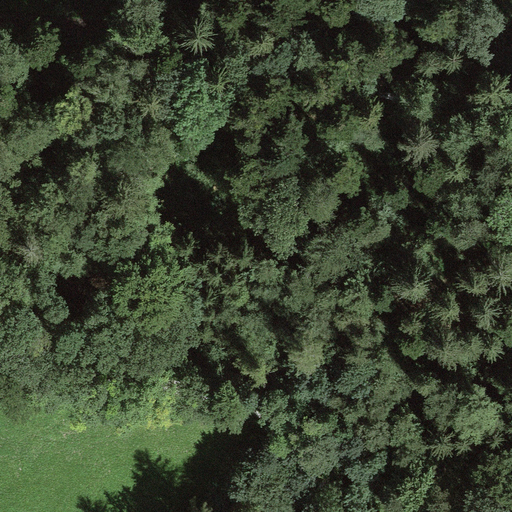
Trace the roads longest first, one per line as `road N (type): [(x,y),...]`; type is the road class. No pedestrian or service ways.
road 1 (track): [(0,19),(329,65),(511,106)]
road 2 (track): [(0,370),(214,391),(379,471)]
road 3 (track): [(511,473),(379,471)]
